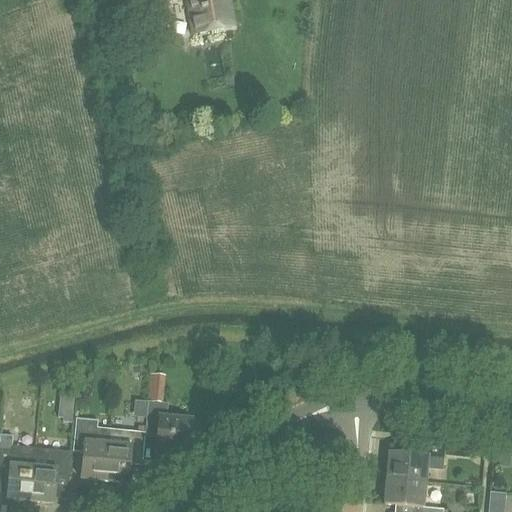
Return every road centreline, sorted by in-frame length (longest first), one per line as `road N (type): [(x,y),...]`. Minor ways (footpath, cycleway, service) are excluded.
road 1 (residential): [(361,401),(269,430),(176,511)]
road 2 (residential): [(511,408),(361,401)]
